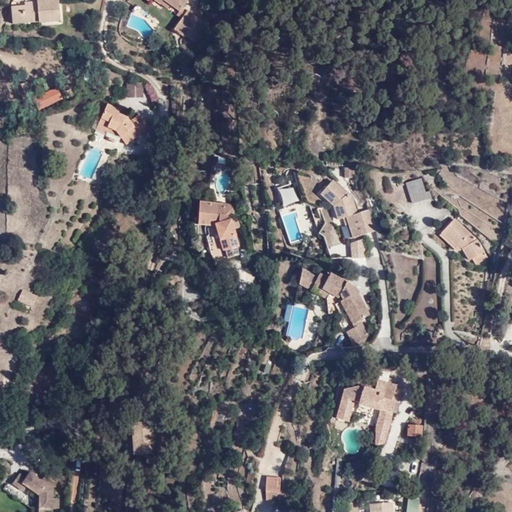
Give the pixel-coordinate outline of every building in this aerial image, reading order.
[(38,0),(27,1),(27,5),(13,6),(13,21),(39,20),(40,23),(63,22),(61,0),(38,0)] [(154,0),(158,2),(157,3),(166,9),(176,16),(175,17),(180,21),(173,30),(193,45),(204,20),(188,9),(187,12),(181,8),(181,7),(186,0),(154,0)] [(125,83),(126,98),(142,97),(141,82),(125,83)] [(58,93),(57,91),(37,100),(40,110),(61,101),(60,98),(64,96),(62,91),(58,93)] [(110,102),(104,123),(114,127),(127,131),(138,142),(159,119),(147,108),(137,117),(133,114),(133,110),(110,102)] [(114,127),(104,123),(102,128),(113,133),(114,127)] [(354,174),(354,166),(344,165),(343,173),(354,174)] [(112,174),(105,171),(103,178),(110,180),(112,174)] [(357,212),(353,199),(332,179),(319,192),(334,207),(339,222),(347,220),(353,234),(374,227),(367,209),(357,212)] [(424,196),(419,182),(404,186),(410,206),(429,201),(427,195),(424,196)] [(278,190),(282,206),(297,203),(293,187),(278,190)] [(228,216),(228,200),(201,199),(199,215),(215,216),(215,223),(223,250),(225,249),(229,257),(242,253),(240,244),(243,242),(237,225),(243,223),(239,215),(236,216),(228,216)] [(237,201),(228,200),(228,216),(236,216),(237,201)] [(215,216),(199,215),(199,223),(215,223),(215,216)] [(441,234),(459,226),(452,220),(441,234)] [(481,244),(459,226),(441,234),(457,247),(463,251),(469,261),(472,259),(485,252),(481,244)] [(457,247),(441,234),(438,239),(454,251),(457,247)] [(350,259),(365,258),(363,240),(349,241),(350,259)] [(475,264),(489,257),(485,252),(472,259),(475,264)] [(301,267),(297,283),(325,298),(327,311),(330,312),(333,303),(337,301),(352,327),(344,331),(352,343),(368,334),(359,318),(369,313),(355,287),(346,280),(328,272),(326,276),(318,272),(316,275),(301,267)] [(19,301),(20,301),(33,306),(37,295),(24,289),(19,301)] [(293,319),(295,306),(288,305),(286,317),(293,319)] [(370,435),(377,433),(377,445),(387,443),(398,402),(401,403),(402,399),(404,400),(411,387),(395,379),(393,382),(390,381),(386,393),(378,388),(379,386),(365,378),(358,382),(356,385),(345,388),(337,418),(351,422),(354,412),(355,413),(361,405),(360,409),(373,412),(374,409),(379,410),(372,421),(370,435)] [(152,420),(123,422),(125,450),(130,451),(130,454),(154,453),(152,420)] [(422,437),(423,425),(411,425),(410,436),(422,437)] [(40,495),(40,506),(55,507),(60,507),(60,493),(55,493),(56,480),(45,473),(43,476),(29,468),(25,474),(17,469),(9,483),(31,497),(34,492),(40,495)] [(265,499),(279,499),(279,476),(265,476),(265,499)] [(27,503),(31,497),(9,483),(5,488),(27,503)] [(405,511),(417,511),(418,498),(406,497),(405,511)] [(396,511),(395,501),(373,503),(374,511),(396,511)]
